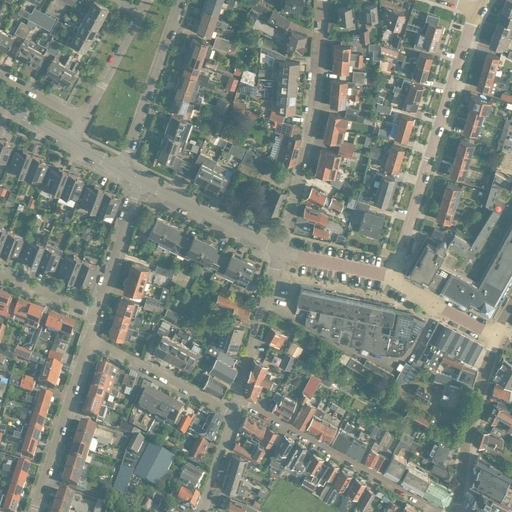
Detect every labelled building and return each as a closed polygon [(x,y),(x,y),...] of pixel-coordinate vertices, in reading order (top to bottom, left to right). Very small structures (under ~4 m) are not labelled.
[(87,12),(102,20),(108,8),(92,0),(86,0),(85,2),(91,5),(87,12)] [(218,13),(221,2),(214,0),(205,0),(203,8),(218,13)] [(300,9),(301,0),(283,0),(283,7),(300,9)] [(511,0),(506,0),(503,9),(511,12),(511,0)] [(251,7),(267,16),(271,9),(263,5),(258,2),(255,1),(251,7)] [(370,21),(377,20),(375,4),(363,5),(365,25),(371,24),(370,21)] [(28,19),(38,25),(44,13),(34,7),(28,19)] [(347,29),(354,28),(354,22),(351,22),(350,7),(337,8),(339,24),(346,23),(347,29)] [(199,20),(222,28),(225,29),(226,24),(215,20),(218,13),(203,8),(199,20)] [(404,14),(391,10),(385,8),(382,16),(388,18),(386,25),(399,29),(404,14)] [(511,12),(503,9),(499,20),(511,25),(511,12)] [(82,22),(96,30),(102,20),(87,12),(82,22)] [(282,39),(286,40),(284,47),(301,52),(306,35),(290,30),(285,29),(289,21),(273,12),(266,23),(283,32),(282,39)] [(44,13),(38,25),(44,28),(50,16),(44,13)] [(407,23),(405,28),(412,30),(418,31),(437,37),(439,33),(441,33),(443,27),(441,26),(436,24),(438,18),(427,14),(425,22),(423,28),(407,23)] [(50,16),(44,28),(49,31),(55,19),(50,16)] [(50,34),(53,36),(55,37),(62,23),(57,20),(50,34)] [(210,36),(212,31),(220,34),(222,28),(199,20),(195,31),(210,36)] [(494,32),(511,39),(511,37),(511,25),(499,20),(494,32)] [(20,36),(26,24),(20,21),(14,33),(20,36)] [(96,30),(82,22),(76,33),(91,41),(96,30)] [(25,39),(25,38),(31,27),(26,24),(20,36),(25,39)] [(359,31),(360,34),(360,43),(369,42),(367,30),(359,31)] [(1,31),(0,33),(0,47),(6,51),(13,37),(1,31)] [(437,37),(418,31),(417,33),(418,33),(415,46),(414,45),(413,47),(429,52),(430,48),(436,50),(438,43),(436,42),(437,37)] [(490,43),(503,48),(507,50),(511,39),(494,32),(490,43)] [(74,49),(76,46),(85,51),(91,41),(76,33),(72,40),(68,38),(65,45),(74,49)] [(352,42),(360,43),(360,34),(351,35),(352,42)] [(214,42),(229,47),(231,43),(232,41),(216,36),(214,42)] [(392,46),(399,48),(403,38),(395,36),(392,46)] [(14,55),(27,62),(34,48),(33,48),(36,44),(25,38),(25,39),(23,42),(22,42),(14,55)] [(37,43),(34,48),(27,62),(36,67),(46,50),(51,53),(57,42),(52,39),(50,42),(48,41),(45,47),(37,43)] [(193,39),(189,50),(209,58),(209,57),(212,50),(211,48),(212,45),(193,39)] [(62,44),(57,42),(51,53),(56,55),(62,44)] [(214,42),(212,47),(226,52),(228,48),(229,47),(214,42)] [(229,47),(228,48),(233,51),(236,45),(231,43),(229,47)] [(334,44),(333,57),(362,60),(363,54),(349,53),(350,46),(334,44)] [(272,71),(278,71),(297,73),(298,63),(284,61),(285,55),(274,50),(261,45),(260,51),(273,57),(272,71)] [(396,58),(398,52),(383,47),(381,53),(396,58)] [(185,61),(199,66),(201,60),(214,64),(216,59),(209,57),(209,58),(189,50),(185,61)] [(419,52),(417,59),(410,57),(408,62),(428,68),(432,56),(419,52)] [(487,53),(484,65),(496,68),(500,57),(487,53)] [(347,72),(348,65),(354,66),(361,66),(362,60),(333,57),(332,71),(347,72)] [(46,72),(57,78),(58,79),(65,65),(53,59),(46,72)] [(69,68),(65,65),(58,79),(57,78),(55,82),(65,88),(75,71),(73,70),(78,62),(73,59),(69,68)] [(425,80),(428,68),(408,62),(405,61),(402,60),(401,66),(406,68),(405,73),(412,76),(425,80)] [(199,66),(185,61),(181,72),(208,81),(210,76),(197,73),(199,66)] [(381,65),(379,70),(390,73),(392,68),(381,65)] [(484,65),(480,76),(505,83),(506,78),(495,74),(496,68),(484,65)] [(240,80),(251,84),(253,85),(254,72),(243,69),(240,80)] [(278,71),(277,81),(297,83),(297,73),(278,71)] [(177,84),(192,89),(197,91),(199,84),(213,89),(215,84),(208,81),(181,72),(177,84)] [(237,79),(229,76),(225,87),(233,90),(237,79)] [(489,91),(492,84),(507,89),(509,84),(505,83),(480,76),(477,87),(489,91)] [(330,92),(345,94),(346,80),(331,79),(330,92)] [(394,91),(400,93),(402,93),(406,95),(419,99),(420,94),(422,95),(425,88),(410,83),(410,81),(403,79),(400,88),(393,86),(392,91),(394,91)] [(251,84),(240,80),(236,91),(249,95),(251,84)] [(277,81),(273,81),(272,90),(296,93),(297,83),(277,81)] [(192,89),(177,84),(173,95),(188,100),(192,89)] [(271,100),(278,101),(295,103),(296,93),(272,90),(271,100)] [(344,107),(345,94),(330,92),(329,105),(344,107)] [(415,110),(419,99),(406,95),(402,93),(399,105),(415,110)] [(511,102),(511,101),(511,96),(502,93),(501,99),(511,102)] [(169,107),(183,111),(182,115),(188,118),(192,107),(198,109),(200,104),(194,102),(188,100),(173,95),(169,107)] [(472,104),(470,108),(485,113),(488,114),(492,101),(471,95),(468,102),(472,104)] [(216,109),(223,111),(227,101),(219,99),(216,109)] [(245,112),(246,103),(239,103),(239,99),(234,99),(232,110),(238,111),(244,112),(245,112)] [(295,103),(278,101),(271,100),(270,119),(281,122),(282,122),(282,121),(284,112),(294,113),(295,103)] [(389,114),(391,107),(377,103),(375,110),(389,114)] [(511,112),(511,106),(504,104),(503,109),(511,112)] [(346,107),(345,113),(354,115),(357,115),(358,110),(351,108),(351,107),(346,107)] [(481,124),(485,113),(470,108),(467,119),(481,124)] [(329,113),(325,127),(338,130),(342,131),(344,131),(346,119),(344,119),(344,117),(341,116),(329,113)] [(344,117),(344,119),(346,119),(356,121),(357,115),(354,115),(345,113),(344,117)] [(171,114),(164,134),(181,140),(184,140),(184,141),(185,142),(191,123),(179,119),(180,117),(171,114)] [(396,125),(409,129),(413,118),(400,114),(396,125)] [(213,116),(209,129),(219,134),(224,120),(213,116)] [(478,136),(481,124),(467,119),(463,131),(478,136)] [(502,131),(507,132),(511,120),(506,119),(502,131)] [(281,138),(275,160),(274,164),(283,166),(284,163),(294,166),(301,138),(290,135),(293,124),(282,121),(282,122),(281,122),(278,133),(280,133),(279,137),(281,138)] [(406,141),(409,129),(396,125),(393,137),(406,141)] [(223,138),(227,140),(232,143),(235,144),(241,131),(228,126),(223,138)] [(323,126),(321,134),(324,135),(322,140),(335,143),(339,144),(340,141),(342,131),(338,130),(325,127),(323,126)] [(372,135),(376,137),(386,139),(389,131),(379,129),(373,127),(372,135)] [(507,132),(502,131),(497,147),(502,148),(507,132)] [(164,134),(161,145),(161,146),(177,151),(180,152),(184,141),(184,140),(181,140),(164,134)] [(7,141),(0,138),(0,164),(3,165),(4,163),(6,164),(12,148),(5,145),(7,141)] [(457,152),(471,156),(475,145),(461,140),(457,152)] [(339,144),(338,148),(352,151),(354,144),(340,141),(339,144)] [(235,144),(232,143),(228,151),(242,157),(245,149),(235,144)] [(192,145),(190,152),(196,154),(198,147),(192,145)] [(370,145),(369,150),(382,154),(383,149),(370,145)] [(387,156),(400,159),(403,149),(391,145),(387,156)] [(176,156),(177,151),(161,146),(157,158),(172,163),(171,167),(176,170),(181,172),(185,164),(186,162),(176,156)] [(317,153),(316,161),(318,161),(331,164),(337,166),(338,166),(340,156),(350,158),(351,156),(354,157),(355,152),(352,151),(338,148),(337,153),(333,152),(334,151),(321,148),(320,154),(317,153)] [(369,150),(368,156),(380,159),(382,154),(369,150)] [(24,177),(33,155),(23,151),(22,155),(15,152),(8,169),(10,169),(9,172),(24,177)] [(245,152),(239,164),(262,176),(268,164),(245,152)] [(454,164),(468,168),(471,156),(457,152),(454,164)] [(43,159),(33,155),(24,177),(39,183),(40,181),(42,181),(48,165),(41,163),(43,159)] [(396,172),(400,159),(387,156),(384,168),(396,172)] [(189,176),(194,178),(205,184),(213,167),(203,162),(203,160),(197,158),(189,176)] [(318,161),(315,175),(327,178),(330,178),(330,183),(329,183),(336,187),(338,188),(342,183),(338,180),(339,173),(336,172),(337,166),(331,164),(318,161)] [(186,162),(185,164),(181,172),(186,174),(191,164),(186,162)] [(215,164),(213,167),(205,184),(216,190),(217,189),(222,191),(234,167),(229,165),(226,170),(215,164)] [(464,179),(468,168),(454,164),(450,175),(464,179)] [(60,195),(69,173),(59,169),(57,173),(50,170),(44,186),(46,187),(45,189),(60,195)] [(511,178),(496,169),(495,171),(494,176),(491,187),(486,204),(488,205),(493,208),(473,240),(471,244),(455,234),(448,247),(447,246),(447,245),(447,244),(446,243),(446,242),(445,241),(444,241),(443,241),(442,241),(441,241),(441,242),(440,242),(439,242),(438,242),(429,237),(412,268),(414,275),(467,305),(470,301),(491,314),(511,277),(511,178)] [(379,181),(377,188),(392,193),(394,185),(393,185),(394,179),(383,176),(383,173),(375,171),(373,179),(379,181)] [(78,176),(69,173),(60,195),(75,201),(76,198),(78,199),(84,183),(77,180),(78,176)] [(244,186),(237,183),(233,192),(240,195),(244,186)] [(444,196),(458,200),(462,188),(447,184),(444,196)] [(81,207),(96,212),(105,190),(95,186),(93,190),(86,187),(80,204),(82,204),(81,207)] [(277,216),(287,194),(273,188),(268,202),(265,200),(261,209),(277,216)] [(312,188),(306,198),(320,206),(321,205),(326,208),(327,206),(331,199),(328,197),(327,198),(325,197),(326,195),(320,191),(319,192),(312,188)] [(386,205),(388,200),(390,201),(392,193),(377,188),(372,201),(386,205)] [(105,190),(96,212),(111,218),(112,216),(114,217),(120,200),(113,198),(114,194),(105,190)] [(17,194),(10,191),(8,197),(15,200),(17,194)] [(357,199),(359,201),(368,204),(369,198),(358,195),(357,199)] [(440,207),(455,212),(458,200),(444,196),(440,207)] [(36,200),(30,198),(28,206),(33,208),(36,200)] [(331,199),(327,206),(338,212),(343,204),(332,198),(331,199)] [(356,200),(354,206),(354,208),(364,211),(358,232),(377,238),(383,217),(367,212),(370,204),(368,204),(359,201),(356,200)] [(488,216),(492,209),(488,206),(484,213),(488,216)] [(323,229),(326,217),(327,216),(319,211),(304,207),(301,218),(314,222),(314,223),(311,233),(325,238),(328,231),(323,229)] [(451,223),(455,212),(440,207),(437,219),(451,223)] [(484,222),(488,216),(484,213),(480,220),(484,222)] [(153,237),(160,240),(168,224),(157,218),(154,223),(148,220),(140,236),(151,241),(153,237)] [(484,223),(480,220),(475,227),(479,229),(484,223)] [(160,240),(157,245),(165,248),(177,254),(185,238),(177,234),(180,229),(168,224),(160,240)] [(0,252),(8,232),(0,228),(0,252)] [(442,239),(445,232),(434,228),(431,235),(442,239)] [(23,237),(8,232),(0,252),(0,254),(9,258),(11,254),(18,257),(24,240),(22,240),(23,237)] [(83,233),(81,237),(89,241),(91,236),(83,233)] [(185,238),(177,254),(189,260),(191,255),(198,258),(206,242),(195,236),(192,241),(185,238)] [(27,265),(37,269),(45,246),(31,240),(30,243),(28,242),(21,258),(28,261),(27,265)] [(206,242),(198,258),(205,262),(203,267),(215,273),(223,256),(215,252),(218,248),(206,242)] [(60,252),(45,246),(37,269),(46,272),(48,268),(55,271),(61,255),(59,254),(60,252)] [(74,283),(82,261),(68,255),(67,257),(65,256),(58,272),(66,275),(64,279),(74,283)] [(223,256),(215,273),(233,281),(235,276),(236,277),(244,261),(232,255),(230,259),(223,256)] [(97,266),(82,261),(74,283),(83,287),(85,283),(92,285),(98,269),(96,269),(97,266)] [(254,266),(244,261),(236,277),(242,280),(240,285),(255,292),(263,276),(252,270),(254,266)] [(128,276),(145,282),(149,269),(132,263),(128,276)] [(154,272),(172,277),(174,271),(156,266),(154,272)] [(146,290),(142,289),(145,282),(128,276),(123,290),(140,295),(144,297),(146,290)] [(298,314),(299,306),(308,308),(313,288),(301,286),(297,306),(295,313),(298,314)] [(316,329),(325,291),(313,288),(308,308),(304,322),(316,329)] [(316,329),(327,336),(336,293),(325,291),(316,329)] [(338,342),(348,296),(336,293),(327,336),(336,341),(337,342),(338,342)] [(0,315),(9,319),(13,309),(9,307),(12,300),(7,298),(7,297),(1,294),(0,296),(0,295),(0,315)] [(250,308),(240,305),(237,304),(238,300),(223,295),(220,304),(234,309),(233,314),(246,319),(250,308)] [(145,302),(162,308),(164,302),(147,296),(145,302)] [(350,345),(360,298),(348,296),(338,342),(350,345)] [(253,308),(256,299),(252,298),(252,297),(245,300),(243,303),(248,305),(253,308)] [(361,348),(372,301),(360,298),(350,345),(361,348)] [(138,305),(133,303),(120,299),(116,311),(129,316),(134,317),(138,305)] [(372,301),(361,348),(362,348),(370,351),(372,351),(383,303),(372,301)] [(162,308),(145,302),(143,307),(161,313),(162,308)] [(13,309),(9,319),(12,320),(14,316),(27,321),(32,307),(25,304),(24,305),(19,303),(16,310),(13,309)] [(384,354),(393,312),(395,306),(383,303),(372,351),(384,354)] [(39,309),(32,307),(27,321),(25,325),(36,330),(40,331),(42,327),(38,325),(43,312),(38,310),(39,309)] [(172,323),(177,314),(167,309),(162,317),(172,323)] [(116,311),(112,323),(126,328),(126,327),(129,316),(116,311)] [(393,312),(384,354),(396,355),(398,355),(400,354),(402,353),(405,350),(424,322),(413,317),(393,312)] [(46,328),(58,333),(63,320),(61,320),(62,319),(56,316),(55,317),(51,315),(46,328)] [(243,327),(239,326),(241,321),(226,316),(220,333),(222,333),(239,339),(243,327)] [(63,320),(58,333),(53,344),(58,346),(60,341),(67,344),(69,338),(70,338),(73,331),(74,332),(76,326),(63,320)] [(122,340),(124,333),(136,336),(138,331),(126,327),(126,328),(112,323),(108,336),(122,340)] [(439,363),(453,368),(452,372),(457,374),(456,379),(471,384),(477,368),(462,363),(462,362),(443,355),(445,351),(473,364),(478,355),(477,354),(481,347),(437,323),(418,358),(436,368),(439,363)] [(271,328),(264,340),(279,348),(285,337),(280,334),(280,333),(271,328)] [(153,353),(162,358),(171,340),(162,335),(164,332),(158,329),(153,342),(157,344),(153,353)] [(32,353),(38,338),(40,331),(36,330),(29,346),(27,345),(22,346),(21,349),(32,353)] [(38,338),(41,339),(46,341),(49,335),(43,333),(40,331),(38,338)] [(236,350),(239,339),(222,333),(217,345),(216,348),(231,356),(233,349),(236,350)] [(171,362),(180,344),(171,340),(162,358),(171,362)] [(239,361),(221,351),(215,348),(217,345),(210,341),(205,352),(217,358),(210,371),(229,381),(236,368),(239,361)] [(180,367),(189,349),(180,344),(171,362),(180,367)] [(290,344),(285,353),(296,359),(301,349),(290,344)] [(29,360),(32,353),(21,349),(17,347),(16,350),(14,354),(17,355),(29,360)] [(10,360),(13,355),(8,352),(0,348),(0,354),(10,360)] [(188,372),(193,363),(197,365),(202,356),(189,349),(180,367),(188,372)] [(60,363),(61,358),(49,353),(47,359),(60,363)] [(279,365),(290,370),(295,359),(284,354),(279,365)] [(367,367),(363,364),(350,357),(346,364),(367,376),(371,369),(367,367)] [(245,395),(256,400),(262,385),(274,390),(277,382),(268,378),(271,373),(266,371),(268,366),(253,359),(244,393),(245,395)] [(294,368),(310,377),(312,375),(311,374),(314,368),(297,359),(294,368)] [(511,364),(503,359),(498,367),(509,373),(511,375),(511,364)] [(404,376),(410,365),(404,361),(398,372),(404,376)] [(408,383),(418,364),(413,361),(403,380),(408,383)] [(35,372),(58,379),(61,368),(46,364),(40,362),(39,366),(37,365),(35,372)] [(99,366),(95,378),(112,384),(116,372),(112,371),(99,366)] [(511,375),(509,373),(498,367),(493,377),(511,388),(511,375)] [(329,377),(323,373),(314,368),(311,374),(312,375),(310,377),(299,399),(304,403),(294,422),(305,428),(316,409),(304,403),(308,396),(310,397),(321,377),(327,381),(329,377)] [(433,379),(448,384),(450,376),(436,371),(433,379)] [(58,379),(35,372),(33,378),(40,380),(39,384),(54,389),(58,379)] [(206,381),(203,388),(220,397),(227,386),(203,373),(200,378),(206,381)] [(12,375),(10,385),(18,386),(20,377),(12,375)] [(21,383),(33,387),(35,380),(23,376),(21,383)] [(132,390),(135,378),(128,376),(125,387),(132,390)] [(95,378),(91,390),(109,396),(116,398),(118,399),(120,394),(118,393),(110,390),(112,384),(95,378)] [(33,387),(21,383),(19,387),(31,391),(33,387)] [(459,408),(464,389),(445,383),(440,403),(459,408)] [(511,414),(511,403),(505,401),(509,390),(494,385),(490,396),(498,399),(496,406),(511,414)] [(418,386),(414,393),(426,401),(430,394),(418,386)] [(376,388),(370,399),(381,405),(386,394),(376,388)] [(147,412),(156,395),(147,390),(148,389),(147,389),(137,408),(138,408),(147,412)] [(91,390),(87,402),(100,407),(106,409),(112,410),(114,411),(116,406),(114,405),(106,403),(109,396),(91,390)] [(26,397),(24,402),(32,404),(36,406),(48,409),(52,397),(40,393),(37,392),(35,399),(34,399),(26,397)] [(273,399),(277,402),(277,401),(280,402),(283,396),(277,392),(273,399)] [(156,395),(147,412),(156,416),(165,399),(156,395)] [(272,411),(287,418),(296,402),(284,395),(283,396),(280,402),(277,401),(277,402),(272,411)] [(165,399),(156,416),(165,421),(174,404),(165,399)] [(87,402),(83,415),(96,419),(102,421),(104,415),(106,409),(100,407),(87,402)] [(324,413),(320,411),(324,404),(319,402),(316,409),(306,429),(313,433),(321,417),(324,413)] [(17,412),(17,413),(20,414),(26,416),(32,418),(35,419),(44,421),(48,409),(36,406),(32,404),(30,411),(18,408),(17,412)] [(183,408),(174,404),(165,421),(174,426),(183,408)] [(495,424),(499,417),(509,423),(505,429),(511,432),(511,414),(496,406),(494,404),(486,419),(495,424)] [(345,411),(338,406),(335,411),(343,415),(345,411)] [(425,428),(429,419),(408,408),(403,417),(425,428)] [(332,415),(328,413),(324,411),(324,413),(321,417),(313,433),(321,437),(329,421),(332,415)] [(236,431),(238,431),(240,432),(241,430),(247,434),(255,420),(246,414),(236,431)] [(208,415),(204,423),(200,420),(197,425),(202,428),(198,434),(212,441),(221,422),(208,415)] [(340,420),(332,415),(329,421),(321,437),(329,441),(337,426),(340,420)] [(183,417),(175,431),(183,435),(191,421),(190,421),(183,417)] [(32,418),(28,430),(40,433),(44,421),(35,419),(32,418)] [(255,420),(247,434),(248,435),(246,439),(255,443),(265,425),(255,420)] [(81,422),(77,434),(91,439),(95,427),(81,422)] [(125,425),(115,422),(113,428),(129,433),(131,427),(125,425)] [(338,446),(350,425),(346,423),(345,424),(346,425),(343,429),(339,426),(331,442),(338,446)] [(350,425),(338,446),(346,450),(354,434),(350,432),(353,426),(350,425)] [(380,427),(375,425),(369,435),(374,438),(380,427)] [(270,446),(277,433),(276,432),(275,431),(272,429),(271,429),(267,428),(260,440),(270,446)] [(139,478),(156,487),(159,481),(161,482),(174,458),(149,445),(147,448),(141,445),(143,440),(137,437),(139,432),(133,429),(131,434),(133,436),(126,449),(120,468),(112,493),(124,497),(129,480),(136,484),(139,478)] [(489,433),(478,429),(477,429),(472,444),(484,448),(486,443),(494,445),(493,448),(500,450),(503,439),(489,433)] [(25,442),(36,446),(40,433),(28,430),(25,442)] [(374,441),(371,446),(364,460),(372,464),(390,432),(386,430),(379,444),(374,441)] [(357,436),(354,434),(346,450),(352,454),(364,432),(362,431),(362,433),(360,432),(357,436)] [(146,435),(153,440),(154,440),(156,436),(148,432),(146,435)] [(366,433),(364,432),(352,454),(360,458),(368,442),(364,440),(367,435),(365,434),(366,433)] [(384,453),(388,445),(394,434),(390,432),(372,464),(381,469),(388,456),(384,453)] [(73,446),(88,451),(91,439),(77,434),(73,446)] [(7,436),(5,442),(18,446),(15,455),(20,457),(21,454),(32,458),(36,446),(25,442),(18,440),(13,438),(7,436)] [(285,455),(293,441),(283,436),(272,456),(274,457),(275,456),(278,457),(280,452),(285,455)] [(446,464),(455,445),(436,436),(429,450),(423,447),(423,446),(412,440),(408,449),(421,455),(422,454),(424,455),(426,457),(427,455),(446,464)] [(108,441),(97,437),(96,443),(107,446),(108,441)] [(449,488),(430,478),(429,477),(425,475),(428,471),(427,471),(427,470),(408,460),(407,463),(405,462),(406,459),(396,454),(401,445),(407,449),(410,444),(400,439),(383,470),(396,477),(398,475),(402,477),(400,480),(405,482),(403,485),(416,492),(417,489),(422,492),(420,495),(441,507),(442,506),(444,507),(447,506),(453,492),(452,490),(449,489),(449,488)] [(182,451),(183,449),(175,444),(174,447),(162,440),(161,444),(186,458),(188,454),(182,451)] [(200,465),(205,456),(209,447),(196,440),(187,459),(200,465)] [(304,463),(299,460),(306,447),(298,443),(286,464),(300,471),(304,463)] [(233,450),(245,457),(249,451),(237,445),(233,450)] [(73,446),(69,458),(84,463),(89,465),(90,461),(91,459),(86,457),(88,451),(73,446)] [(257,446),(253,454),(252,454),(259,458),(264,450),(257,446)] [(245,457),(248,458),(256,463),(259,458),(252,454),(253,454),(249,451),(245,457)] [(306,473),(308,469),(315,472),(310,480),(316,483),(317,481),(325,466),(321,464),(323,459),(313,453),(309,461),(308,460),(304,467),(304,466),(301,471),(306,473)] [(231,454),(228,463),(246,468),(249,469),(250,464),(245,463),(246,460),(240,457),(231,454)] [(455,469),(454,469),(447,465),(447,466),(430,458),(426,457),(424,455),(422,460),(432,465),(430,469),(442,475),(441,477),(449,481),(455,469)] [(471,480),(469,485),(470,485),(481,491),(481,490),(508,505),(509,504),(511,498),(511,486),(507,484),(511,475),(477,456),(472,465),(478,468),(471,480)] [(280,462),(271,457),(267,464),(265,469),(271,472),(278,475),(279,476),(283,467),(279,464),(280,462)] [(69,458),(65,470),(80,475),(84,463),(69,458)] [(329,461),(326,467),(325,466),(317,481),(322,484),(326,477),(331,479),(338,466),(329,461)] [(18,462),(16,470),(3,465),(2,470),(8,473),(14,475),(26,478),(30,466),(18,462)] [(168,471),(164,478),(169,481),(169,479),(194,492),(195,489),(198,488),(199,486),(198,483),(204,474),(183,463),(182,465),(183,466),(180,472),(179,472),(177,476),(173,474),(168,471)] [(241,477),(242,472),(245,473),(246,468),(228,463),(225,472),(241,477)] [(341,469),(333,484),(331,486),(328,492),(323,500),(329,504),(338,487),(343,490),(351,475),(341,469)] [(61,482),(76,487),(80,475),(65,470),(61,482)] [(242,482),(240,481),(241,477),(225,472),(222,482),(241,487),(242,482)] [(10,486),(22,490),(26,478),(14,475),(10,486)] [(307,488),(311,482),(301,476),(297,483),(307,488)] [(357,498),(365,483),(355,477),(347,492),(357,498)] [(222,482),(220,489),(242,496),(245,488),(241,487),(222,482)] [(111,486),(109,485),(104,484),(100,494),(99,497),(107,499),(111,486)] [(323,500),(328,492),(331,486),(326,484),(318,497),(323,500)] [(18,503),(22,490),(10,486),(10,488),(6,487),(4,492),(9,493),(7,499),(18,503)] [(182,504),(194,509),(199,497),(182,489),(179,496),(173,493),(171,498),(182,504)] [(368,489),(359,505),(366,508),(374,493),(368,489)] [(74,510),(78,511),(79,511),(82,506),(77,505),(77,503),(72,501),(74,494),(59,490),(55,502),(70,507),(74,509),(74,510)] [(511,511),(511,506),(509,504),(508,505),(481,490),(481,491),(477,497),(474,496),(470,505),(468,507),(465,511),(511,511)] [(152,499),(158,503),(160,504),(163,499),(155,494),(152,499)] [(345,495),(337,508),(343,511),(347,505),(345,504),(349,497),(345,495)] [(0,510),(6,511),(15,511),(18,503),(7,499),(2,497),(0,503),(0,510)] [(140,507),(147,511),(152,502),(145,498),(140,507)] [(247,511),(260,511),(249,505),(230,499),(226,510),(232,511),(243,511),(244,511),(247,511)] [(396,511),(400,505),(390,501),(384,511),(396,511)] [(51,511),(68,511),(70,507),(55,502),(51,511)] [(412,511),(415,508),(405,503),(400,511),(412,511)]
